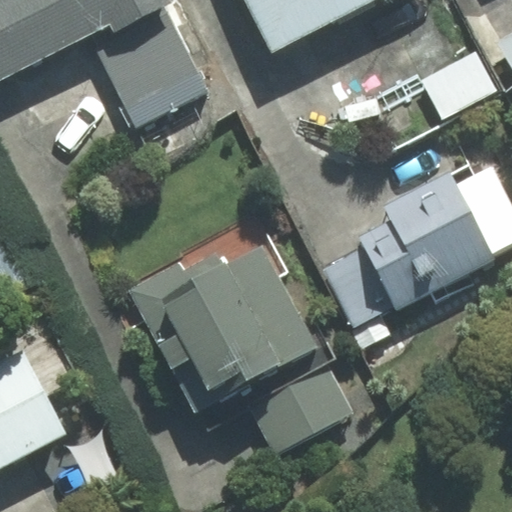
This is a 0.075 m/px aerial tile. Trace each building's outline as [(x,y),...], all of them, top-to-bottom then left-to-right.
[(209,101),(161,0),(0,0),(0,88),(90,47),(132,137),(209,101)] [(237,0),(268,66),(411,0),(237,0)] [(511,36),(484,53),(494,69),(501,65),(511,81),(511,36)] [(496,96),(475,59),(421,89),(442,126),(496,96)] [(392,312),(396,318),(511,254),(511,206),(492,170),(457,190),(449,176),(382,213),(390,227),(360,244),(364,252),(318,277),(350,335),(392,312)] [(2,221),(0,221),(0,304),(35,287),(2,221)] [(322,357),(262,251),(192,290),(199,301),(162,322),(175,344),(153,356),(169,385),(190,374),(207,405),(240,386),(247,399),(322,357)] [(0,477),(64,440),(44,405),(67,392),(33,333),(0,352),(0,477)] [(277,466),(364,411),(332,362),(246,417),(277,466)]
